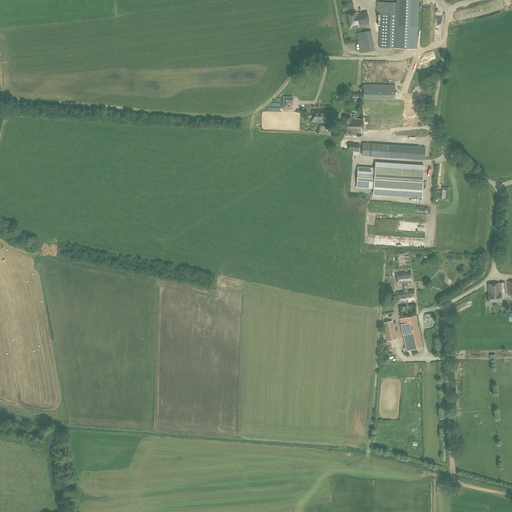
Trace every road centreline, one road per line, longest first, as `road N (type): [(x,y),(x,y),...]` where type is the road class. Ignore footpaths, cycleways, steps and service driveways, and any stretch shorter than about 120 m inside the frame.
road 1 (track): [(2,97),(238,115),(257,110),(311,57),(390,58),(444,42)]
road 2 (track): [(444,305),(451,476),(511,496)]
road 3 (unclassified): [(498,185),(456,160),(432,125),(447,13),(472,0)]
road 4 (unclassified): [(444,305),(488,279),(498,185)]
